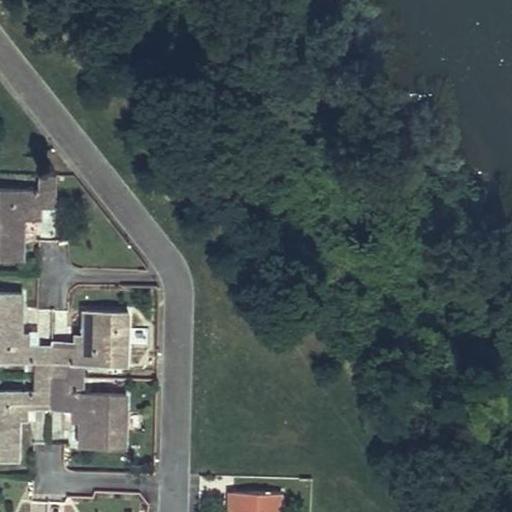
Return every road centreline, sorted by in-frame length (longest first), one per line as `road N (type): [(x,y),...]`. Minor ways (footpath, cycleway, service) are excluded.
road 1 (residential): [(0,48),(175,270)]
road 2 (residential): [(175,270),(174,482)]
road 3 (residential): [(174,482),(48,478)]
road 4 (residential): [(175,270),(51,275)]
